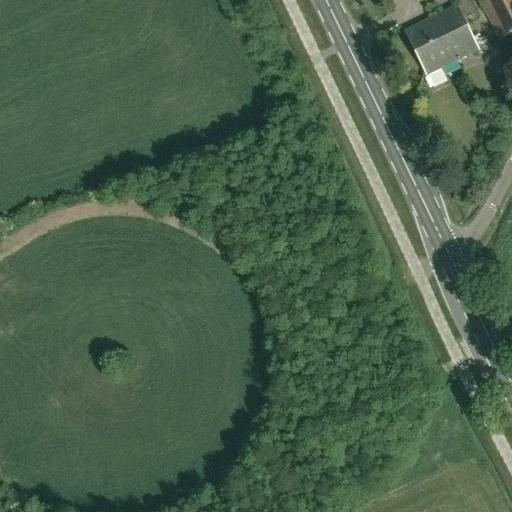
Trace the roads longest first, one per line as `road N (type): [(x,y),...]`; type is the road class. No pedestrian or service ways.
road 1 (secondary): [(452,258),(326,0)]
road 2 (secondary): [(511,382),(452,258)]
